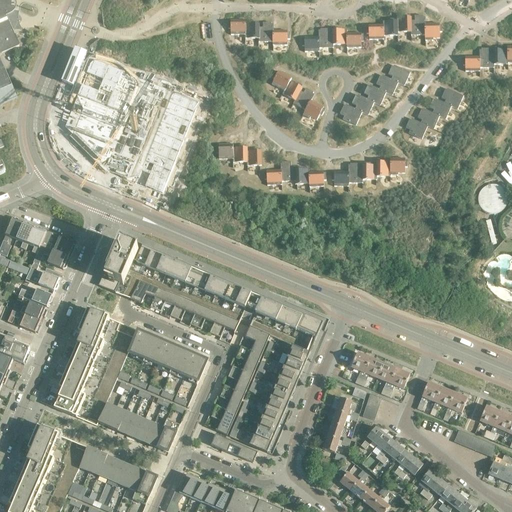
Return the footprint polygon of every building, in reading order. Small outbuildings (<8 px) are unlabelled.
[(0,0),(0,103),(8,101),(8,102),(9,101),(9,100),(16,97),(16,98),(17,98),(0,58),(0,54),(20,46),(9,22),(8,22),(6,16),(10,14),(12,14),(13,13),(14,12),(14,11),(15,10),(16,9),(16,8),(16,7),(17,6),(17,4),(16,3),(16,1),(15,0),(0,0)] [(396,18),(397,22),(397,33),(398,33),(411,33),(411,32),(411,21),(411,18),(407,18),(407,15),(402,16),(402,18),(396,18)] [(414,21),(411,21),(411,32),(411,33),(411,36),(425,36),(425,24),(425,23),(423,21),(423,16),(414,16),(414,21)] [(383,22),(383,25),(383,26),(383,37),(384,37),(384,40),(384,37),(398,36),(398,33),(397,33),(397,22),(393,22),(393,19),(389,19),(389,22),(383,22)] [(231,35),(245,35),(245,24),(245,21),(231,21),(231,25),(228,25),(228,29),(231,29),(231,35)] [(245,24),(245,35),(245,39),(259,39),(259,28),(259,24),(255,24),(255,22),(251,22),(251,24),(245,24)] [(259,39),(259,42),(273,42),(273,43),(273,31),(273,30),(271,28),(271,23),(263,23),(262,28),(259,28),(259,39)] [(425,36),(425,41),(433,41),(432,39),(440,39),(440,32),(442,32),(441,28),(439,28),(439,24),(425,24),(425,36)] [(369,40),(384,40),(384,37),(383,37),(383,26),(383,25),(369,26),(369,30),(366,30),(366,34),(369,34),(369,40)] [(332,31),(332,34),(333,34),(333,45),(347,45),(346,34),(347,34),(347,31),(340,31),(340,28),(336,28),(336,31),(332,31)] [(318,38),(319,38),(319,48),(333,48),(333,45),(333,34),(332,34),(329,34),(329,29),(320,29),(320,34),(318,36),(318,38)] [(287,31),(273,31),(273,43),(273,46),(287,46),(287,40),(289,40),(290,35),(287,35),(287,31)] [(346,34),(347,45),(347,48),(361,48),(361,42),(363,42),(363,37),(361,37),(361,33),(347,34),(346,34)] [(318,38),(304,38),(304,42),(302,42),(302,46),(305,46),(305,52),(319,52),(319,48),(319,38),(318,38)] [(493,51),(493,54),(493,65),(494,65),(507,65),(507,64),(507,50),(502,50),(502,48),(497,48),(497,51),(493,51)] [(479,57),(479,58),(479,69),(480,69),(480,68),(494,68),(494,65),(493,65),(493,54),(490,54),(490,49),(481,49),(481,54),(479,56),(479,57)] [(92,57),(67,123),(112,172),(160,192),(198,98),(92,57)] [(479,58),(479,57),(465,57),(465,61),(463,61),(463,66),(465,66),(465,72),(480,72),(480,69),(479,69),(479,58)] [(391,80),(386,78),(391,80),(398,83),(404,86),(410,73),(398,68),(396,69),(391,67),(388,75),(392,77),(391,80)] [(290,82),(291,79),(279,72),(277,75),(275,74),(272,78),(275,79),(272,85),(284,92),(289,82),(290,82)] [(379,90),(386,93),(392,96),(398,83),(391,80),(386,78),(384,79),(379,77),(376,85),(380,87),(379,90)] [(282,94),(295,101),(300,91),(301,92),(302,89),(299,87),(300,85),(296,82),(295,84),(290,82),(289,82),(284,92),(282,94)] [(368,97),(367,100),(380,106),(386,93),(379,90),(374,88),(372,89),(367,87),(364,95),(368,97)] [(311,101),(312,100),(311,97),(313,93),(306,89),(303,93),(301,92),(300,91),(295,101),(293,104),(305,111),(306,111),(311,101)] [(446,101),(444,103),(444,104),(451,107),(457,110),(463,97),(452,92),(449,93),(445,91),(441,99),(446,101)] [(356,106),(355,109),(355,110),(361,113),(368,116),(374,103),(367,100),(362,98),(360,99),(356,97),(352,105),(356,106)] [(323,107),(311,101),(306,111),(305,111),(303,116),(310,119),(310,118),(316,121),(320,115),(321,116),(324,112),(322,111),(323,107)] [(432,114),(439,117),(445,120),(451,107),(444,104),(444,103),(440,102),(437,103),(433,101),(429,108),(434,110),(432,114)] [(355,110),(355,109),(350,107),(348,108),(343,106),(340,114),(344,116),(343,120),(356,126),(361,113),(355,110)] [(427,127),(433,130),(439,117),(432,114),(428,112),(426,113),(421,111),(418,119),(422,121),(420,124),(427,127)] [(427,127),(420,124),(416,122),(414,123),(409,121),(406,128),(410,130),(408,134),(421,140),(427,127)] [(233,160),(233,149),(233,145),(218,145),(219,149),(216,149),(216,154),(218,154),(219,160),(233,160)] [(233,160),(233,163),(247,163),(247,152),(248,152),(247,148),(243,148),(243,146),(238,146),(239,148),(233,149),(233,160)] [(248,152),(247,152),(247,163),(247,167),(262,166),(261,152),(257,152),(257,149),(253,149),(253,152),(248,152)] [(390,159),(390,163),(390,176),(397,176),(397,174),(405,174),(405,168),(407,168),(407,163),(405,163),(405,159),(390,159)] [(376,162),(376,166),(376,177),(390,177),(390,176),(390,163),(385,162),(385,160),(380,160),(380,162),(376,162)] [(295,170),(295,167),(291,167),(291,162),(282,162),(282,164),(280,164),(280,171),(281,171),(281,182),(282,182),(295,182),(295,170)] [(362,166),(362,169),(362,180),(376,180),(376,177),(376,166),(371,166),(371,163),(366,163),(366,166),(362,166)] [(362,184),(362,180),(362,169),(359,169),(359,164),(350,164),(350,166),(348,166),(348,173),(348,184),(349,184),(349,183),(362,184)] [(295,168),(295,167),(295,170),(295,182),(295,185),(309,184),(309,173),(309,170),(300,170),(300,168),(295,168)] [(280,171),(266,171),(267,176),(264,176),(264,180),(267,180),(267,186),(282,185),(282,182),(281,182),(281,171),(280,171)] [(323,172),(309,173),(309,184),(309,188),(324,187),(324,181),(326,181),(326,176),(323,176),(323,172)] [(348,187),(349,184),(348,184),(348,173),(334,172),(334,177),(332,177),(332,181),(334,181),(334,187),(348,187)] [(494,185),(492,185),(490,185),(489,185),(487,185),(485,186),(483,187),(482,188),(481,189),(480,190),(480,191),(479,192),(478,194),(478,195),(477,197),(477,198),(477,199),(477,201),(477,202),(477,203),(478,204),(478,205),(479,206),(479,208),(480,208),(481,209),(482,210),(483,212),(485,213),(487,214),(488,214),(489,214),(490,214),(492,215),(494,214),(496,214),(498,214),(500,213),(501,211),(503,210),(504,209),(505,208),(505,207),(506,206),(507,204),(507,202),(507,201),(507,200),(507,199),(507,197),(507,196),(506,195),(506,193),(505,192),(505,191),(504,190),(503,190),(502,188),(500,187),(499,186),(497,185),(496,185),(495,185),(494,185)] [(16,239),(22,223),(19,222),(18,220),(16,219),(14,220),(12,220),(6,236),(4,242),(0,250),(0,254),(7,257),(12,247),(8,245),(8,243),(7,243),(9,237),(16,239)] [(105,248),(114,225),(103,220),(97,238),(99,239),(97,245),(105,248)] [(490,220),(485,221),(491,245),(496,244),(490,220)] [(26,250),(28,244),(27,244),(33,228),(30,226),(29,225),(27,224),(25,225),(22,223),(16,239),(23,242),(21,248),(26,250)] [(27,244),(28,244),(34,247),(32,253),(37,255),(40,247),(46,233),(42,231),(41,229),(38,228),(37,229),(33,228),(27,244)] [(47,231),(46,233),(40,247),(68,258),(72,249),(75,248),(76,245),(75,242),(72,241),(69,242),(66,241),(65,238),(62,237),(60,239),(56,246),(52,245),(52,246),(48,244),(52,236),(53,234),(47,231)] [(130,300),(131,300),(139,280),(159,288),(179,297),(199,305),(218,314),(239,322),(250,327),(269,336),(292,346),(307,352),(313,337),(316,338),(323,322),(130,240),(128,245),(121,242),(112,263),(109,262),(99,286),(130,300)] [(66,263),(68,258),(40,247),(37,255),(33,264),(38,267),(44,254),(52,257),(48,264),(63,270),(63,269),(66,269),(67,265),(66,263)] [(0,257),(0,264),(7,267),(9,261),(0,257)] [(29,269),(11,262),(8,269),(27,276),(29,269)] [(38,267),(33,264),(31,269),(26,280),(39,285),(54,291),(57,290),(58,286),(57,284),(59,280),(44,273),(43,274),(36,271),(38,267)] [(155,298),(159,288),(139,280),(131,300),(141,304),(145,294),(155,298)] [(23,298),(32,302),(47,308),(49,303),(51,303),(53,299),(52,297),(52,296),(37,290),(37,291),(31,288),(29,292),(22,290),(19,296),(23,298)] [(179,297),(159,288),(155,298),(151,308),(161,313),(165,302),(175,306),(179,297)] [(185,311),(194,315),(199,305),(179,297),(175,306),(171,317),(181,321),(185,311)] [(13,310),(40,322),(42,317),(45,318),(47,312),(45,311),(45,310),(31,304),(28,310),(15,304),(13,310)] [(205,319),(214,323),(218,314),(199,305),(194,315),(195,315),(191,325),(200,329),(205,319)] [(38,327),(40,322),(13,310),(8,322),(12,324),(14,320),(14,319),(14,318),(23,321),(20,328),(35,334),(35,333),(38,334),(40,328),(38,327)] [(104,331),(109,319),(105,318),(88,310),(83,321),(104,331)] [(218,314),(214,323),(215,324),(210,334),(220,338),(225,328),(235,332),(239,322),(218,314)] [(96,426),(106,404),(132,344),(137,331),(109,319),(104,331),(100,340),(104,342),(99,353),(95,363),(90,374),(86,384),(81,394),(85,396),(80,407),(76,417),(96,426)] [(78,331),(104,342),(100,340),(104,331),(83,321),(78,331)] [(269,336),(250,327),(245,338),(255,342),(251,351),(261,355),(269,336)] [(104,342),(78,331),(78,332),(82,333),(78,344),(99,353),(104,342)] [(129,353),(143,359),(152,338),(138,332),(129,353)] [(0,354),(14,360),(24,364),(29,350),(28,348),(0,336),(0,354)] [(166,344),(152,338),(143,359),(156,365),(166,344)] [(95,363),(99,353),(78,344),(73,354),(95,363)] [(179,350),(166,344),(156,365),(170,371),(179,350)] [(309,353),(307,352),(292,346),(288,356),(305,363),(309,353)] [(243,371),(253,375),(261,355),(251,351),(251,352),(241,348),(237,358),(247,362),(243,371)] [(184,377),(193,356),(179,350),(170,371),(184,377)] [(13,362),(14,360),(0,354),(0,375),(8,378),(10,372),(8,371),(13,361),(13,362)] [(90,374),(95,363),(73,354),(69,365),(90,374)] [(355,384),(360,386),(371,359),(358,354),(351,368),(360,372),(358,378),(355,384)] [(193,356),(184,377),(198,383),(207,361),(193,356)] [(305,363),(288,356),(284,366),(301,373),(305,363)] [(369,376),(378,379),(384,365),(371,359),(360,386),(364,388),(367,382),(369,376)] [(64,375),(86,384),(90,374),(69,365),(64,375)] [(381,395),(386,397),(397,370),(384,365),(378,379),(386,383),(384,389),(381,395)] [(301,373),(284,366),(279,376),(296,383),(301,373)] [(253,375),(243,371),(243,372),(233,368),(229,378),(238,382),(234,391),(244,395),(253,375)] [(397,370),(386,397),(390,399),(395,386),(404,390),(410,376),(397,370)] [(128,382),(130,378),(130,376),(120,372),(118,378),(128,382)] [(81,394),(86,384),(64,375),(60,386),(85,396),(81,394)] [(296,383),(279,376),(275,386),(292,393),(296,383)] [(132,379),(130,383),(145,390),(147,385),(132,379)] [(435,403),(441,389),(428,383),(422,398),(420,404),(417,410),(421,412),(426,400),(435,403)] [(85,396),(60,386),(59,387),(63,389),(59,398),(80,407),(85,396)] [(149,386),(147,391),(158,395),(160,391),(149,386)] [(292,393),(275,386),(271,396),(288,403),(292,393)] [(229,402),(225,411),(236,415),(244,395),(234,391),(224,387),(220,397),(229,402)] [(351,416),(358,419),(359,415),(353,413),(353,411),(349,409),(352,403),(362,406),(366,393),(355,388),(352,396),(354,397),(351,402),(349,401),(351,397),(342,394),(341,399),(340,399),(336,411),(348,415),(351,416)] [(448,409),(454,394),(441,389),(435,403),(430,415),(434,417),(439,405),(448,409)] [(162,392),(161,396),(172,401),(174,397),(162,392)] [(467,400),(454,394),(448,409),(443,421),(447,422),(452,410),(461,414),(467,400)] [(288,403),(271,396),(267,405),(284,413),(288,403)] [(368,401),(379,405),(381,399),(370,396),(368,401)] [(176,397),(174,402),(185,407),(187,402),(176,397)] [(54,408),(76,417),(80,407),(59,398),(54,408)] [(378,410),(379,405),(368,401),(366,407),(378,410)] [(99,423),(107,427),(115,408),(106,404),(96,426),(97,427),(99,423)] [(184,410),(173,405),(171,410),(182,415),(184,410)] [(284,413),(267,405),(262,415),(280,423),(284,413)] [(227,436),(236,415),(225,411),(216,407),(211,417),(221,422),(217,431),(227,436)] [(376,416),(378,410),(366,407),(365,412),(376,416)] [(493,428),(499,413),(486,407),(480,422),(493,428)] [(117,431),(125,412),(115,408),(107,427),(117,431)] [(348,415),(336,411),(332,424),(343,428),(348,415)] [(126,435),(134,416),(125,412),(117,431),(126,435)] [(374,421),(376,416),(365,412),(363,417),(374,421)] [(511,418),(499,413),(493,428),(491,433),(488,440),(492,441),(495,435),(497,429),(506,433),(511,418)] [(280,423),(262,415),(258,425),(275,433),(280,423)] [(136,439),(144,420),(134,416),(126,435),(136,439)] [(145,443),(154,424),(144,420),(136,439),(145,443)] [(161,440),(158,449),(168,453),(180,426),(167,420),(163,428),(158,439),(161,440)] [(155,447),(158,439),(163,428),(154,424),(145,443),(155,447)] [(327,437),(339,441),(343,428),(332,424),(327,437)] [(258,425),(254,435),(271,443),(275,433),(258,425)] [(38,427),(33,438),(54,448),(59,437),(38,427)] [(235,439),(239,429),(234,427),(230,436),(235,439)] [(377,446),(385,436),(376,428),(368,439),(377,446)] [(454,443),(460,445),(464,434),(459,432),(454,443)] [(465,447),(469,436),(464,434),(460,445),(465,447)] [(257,453),(216,435),(211,446),(253,463),(257,453)] [(267,453),(271,443),(254,435),(249,445),(267,453)] [(385,436),(377,446),(382,450),(376,458),(380,462),(384,457),(386,454),(387,454),(395,444),(385,436)] [(474,438),(469,436),(465,447),(470,449),(474,438)] [(59,511),(87,448),(59,437),(54,448),(50,457),(54,459),(49,470),(44,480),(40,491),(35,501),(31,511),(32,511),(59,511)] [(339,441),(327,437),(323,450),(335,454),(337,446),(341,447),(342,446),(349,448),(350,445),(343,442),(339,441)] [(50,457),(54,448),(33,438),(29,448),(54,459),(50,457)] [(480,441),(474,438),(470,449),(475,451),(480,441)] [(485,443),(480,441),(475,451),(480,454),(485,443)] [(369,445),(365,442),(361,447),(365,450),(369,445)] [(485,443),(480,454),(486,456),(490,445),(485,443)] [(396,461),(404,451),(395,444),(387,454),(396,461)] [(490,445),(486,456),(491,458),(495,447),(490,445)] [(28,461),(49,470),(54,459),(29,448),(28,449),(32,450),(28,461)] [(89,472),(97,452),(88,448),(80,468),(89,472)] [(405,469),(414,459),(404,451),(396,461),(401,465),(394,473),(399,477),(403,472),(402,472),(405,469)] [(107,456),(97,452),(89,472),(98,476),(107,456)] [(488,475),(499,480),(504,468),(505,468),(507,464),(509,458),(509,457),(510,455),(505,453),(505,455),(500,466),(494,463),(488,475)] [(346,457),(337,454),(335,460),(344,463),(346,457)] [(116,460),(107,456),(98,476),(108,480),(116,460)] [(423,466),(414,459),(405,469),(415,476),(423,466)] [(125,464),(116,460),(108,480),(117,484),(125,464)] [(44,480),(49,470),(28,461),(23,471),(44,480)] [(126,488),(135,468),(125,464),(117,484),(126,488)] [(341,477),(348,468),(344,465),(337,473),(341,477)] [(136,492),(140,481),(144,472),(135,468),(126,488),(136,492)] [(511,480),(511,470),(505,468),(504,468),(499,480),(510,485),(511,480)] [(40,491),(44,480),(23,471),(19,482),(40,491)] [(431,490),(439,479),(430,472),(421,482),(418,485),(424,490),(420,494),(424,498),(428,493),(431,489),(431,490)] [(158,478),(147,474),(143,482),(140,481),(136,492),(132,500),(146,506),(158,478)] [(350,492),(358,482),(348,474),(340,483),(350,492)] [(365,474),(361,479),(358,482),(350,492),(361,500),(369,491),(363,486),(366,484),(364,482),(368,476),(365,474)] [(191,499),(198,480),(199,478),(194,476),(193,478),(187,475),(180,491),(177,489),(171,502),(176,505),(184,496),(191,499)] [(440,497),(448,487),(439,479),(431,490),(440,497)] [(204,482),(198,480),(191,499),(201,503),(209,485),(210,483),(205,481),(204,482)] [(14,492),(35,501),(40,491),(19,482),(14,492)] [(215,487),(209,485),(201,503),(212,508),(220,489),(221,488),(216,485),(215,487)] [(450,505),(458,494),(448,487),(440,497),(449,504),(450,505)] [(226,492),(220,489),(212,508),(222,511),(223,511),(232,492),(227,490),(226,492)] [(241,511),(248,497),(243,495),(243,493),(237,491),(237,492),(236,492),(227,511),(241,511)] [(371,509),(379,499),(369,491),(361,500),(371,509)] [(32,511),(31,511),(35,501),(14,492),(10,503),(31,511),(32,511)] [(92,492),(89,499),(94,501),(97,495),(92,492)] [(450,505),(449,504),(446,507),(447,508),(443,511),(450,511),(454,508),(458,511),(467,502),(458,494),(450,505)] [(255,511),(260,502),(259,502),(259,500),(254,498),(253,499),(248,497),(241,511),(255,511)] [(386,511),(390,508),(379,499),(371,509),(375,511),(386,511)] [(269,511),(272,507),(266,505),(267,503),(261,502),(261,503),(260,502),(255,511),(269,511)] [(474,511),(476,509),(467,502),(458,511),(474,511)] [(31,511),(10,503),(9,504),(13,506),(10,511),(31,511)]
